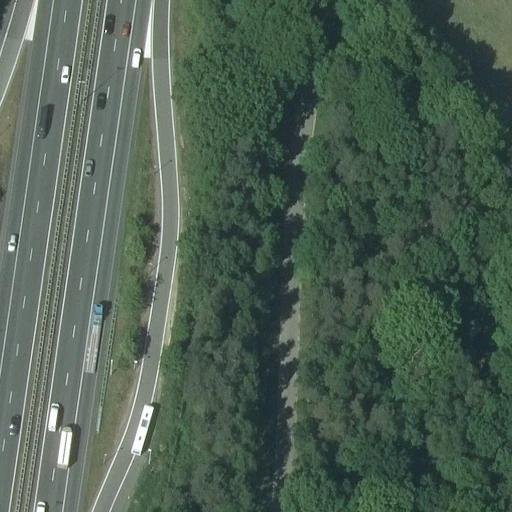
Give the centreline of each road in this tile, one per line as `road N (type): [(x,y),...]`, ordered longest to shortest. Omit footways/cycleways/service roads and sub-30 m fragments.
road 1 (unknown): [(158,0),(163,276),(133,411),(96,511)]
road 2 (motorway): [(53,511),(127,0)]
road 3 (unclassified): [(279,511),(294,198),(326,0)]
road 4 (motorway): [(59,0),(0,410)]
